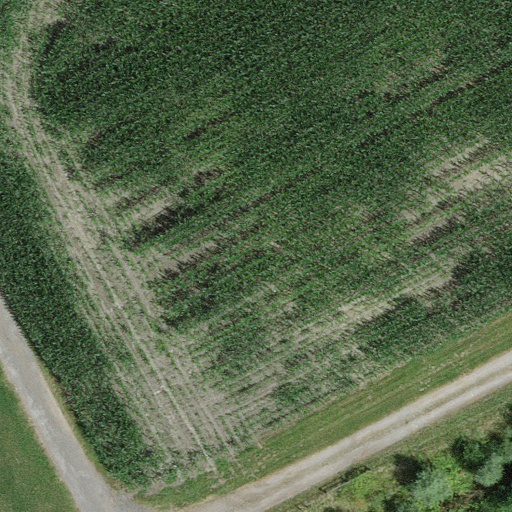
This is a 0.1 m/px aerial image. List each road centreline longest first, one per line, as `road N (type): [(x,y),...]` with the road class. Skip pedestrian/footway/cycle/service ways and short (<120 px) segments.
road 1 (track): [(213,511),(511,364)]
road 2 (track): [(100,511),(0,318)]
